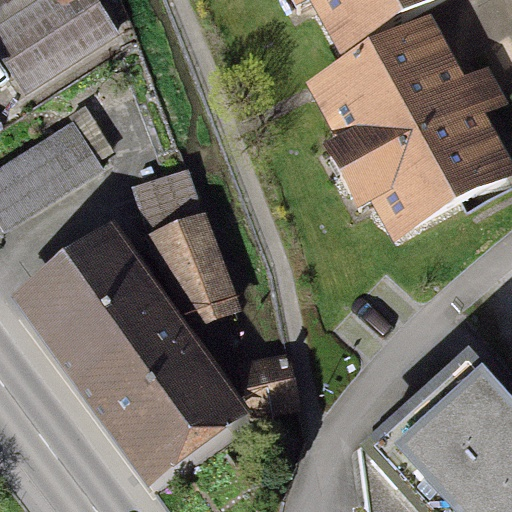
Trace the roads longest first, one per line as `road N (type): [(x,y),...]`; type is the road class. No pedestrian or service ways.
road 1 (residential): [(511,252),(355,400),(325,440),(303,511)]
road 2 (primary): [(0,384),(96,511)]
